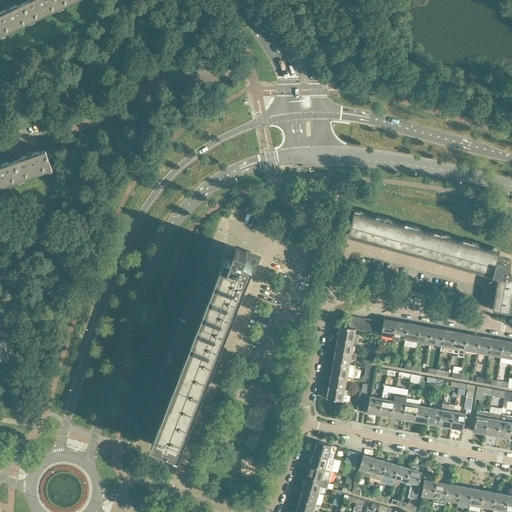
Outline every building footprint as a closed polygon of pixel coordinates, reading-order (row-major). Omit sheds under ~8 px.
[(23,3),(31,20),(61,6),(58,0),(28,0),(23,2),(23,3)] [(0,29),(3,36),(3,35),(2,33),(31,20),(23,3),(23,2),(17,5),(16,4),(11,7),(10,7),(11,8),(7,10),(6,9),(0,11),(1,13),(0,13),(0,29)] [(15,160),(21,178),(51,168),(52,170),(53,170),(46,149),(44,150),(38,152),(38,150),(32,153),(32,154),(28,156),(27,154),(21,156),(21,158),(15,160)] [(0,185),(21,178),(15,160),(8,163),(8,161),(2,163),(1,163),(2,165),(0,165),(0,185)] [(492,275),(498,277),(492,310),(509,313),(511,296),(511,278),(508,278),(510,267),(510,266),(511,262),(511,261),(510,261),(510,260),(509,260),(502,258),(501,259),(497,258),(499,251),(354,211),(348,232),(349,232),(356,234),(356,235),(370,239),(370,238),(385,242),(384,243),(399,247),(399,246),(413,250),(413,251),(428,255),(428,254),(442,258),(442,259),(457,263),(457,262),(471,266),(471,267),(485,271),(486,270),(493,272),(492,275)] [(225,244),(218,262),(216,266),(221,268),(153,443),(176,452),(248,268),(252,270),(253,269),(255,267),(257,261),(258,258),(257,257),(258,257),(246,252),(247,251),(235,247),(225,244)] [(348,327),(354,328),(356,316),(350,315),(348,327)] [(362,318),(359,330),(365,331),(367,319),(362,318)] [(384,319),(381,335),(393,337),(396,321),(392,320),(384,319)] [(373,320),(371,332),(377,333),(379,321),(373,320)] [(396,321),(393,337),(405,339),(408,323),(404,322),(396,321)] [(416,348),(417,342),(417,341),(420,325),(416,324),(408,323),(405,339),(404,345),(416,348)] [(417,341),(417,342),(429,344),(432,327),(420,325),(417,341)] [(356,328),(354,328),(348,327),(340,326),(338,338),(354,341),(358,342),(359,334),(355,333),(356,329),(356,328)] [(444,329),(432,327),(429,344),(441,346),(444,329)] [(441,346),(440,351),(452,353),(453,348),(456,332),(444,330),(441,346)] [(464,358),(465,350),(468,334),(456,332),(453,348),(459,349),(457,357),(464,358)] [(465,350),(477,352),(480,336),(475,335),(469,334),(468,334),(465,350)] [(477,352),(489,355),(492,338),(480,336),(477,352)] [(0,358),(8,357),(8,359),(9,359),(6,338),(5,338),(0,338),(0,358)] [(352,352),(354,341),(338,338),(336,350),(352,352)] [(489,355),(501,357),(504,340),(492,338),(489,355)] [(511,341),(504,340),(501,357),(511,358),(511,341)] [(336,350),(333,362),(349,365),(350,359),(355,360),(356,353),(352,352),(336,350)] [(333,362),(331,373),(347,376),(353,377),(355,366),(349,365),(333,362)] [(331,373),(329,385),(345,388),(347,376),(331,373)] [(421,375),(411,374),(410,378),(410,381),(419,383),(421,375)] [(473,398),(475,385),(459,382),(458,387),(467,389),(465,397),(473,398)] [(329,385),(327,398),(343,401),(345,388),(329,385)] [(483,391),(492,393),(493,389),(477,386),(475,399),(481,400),(483,391)] [(505,391),(493,389),(492,393),(492,395),(503,397),(505,391)] [(383,390),(382,398),(379,414),(391,416),(394,400),(395,392),(383,390)] [(366,393),(362,392),(360,391),(357,410),(363,411),(366,393)] [(394,400),(391,416),(403,419),(406,403),(406,402),(406,398),(407,398),(407,394),(395,392),(394,400)] [(379,414),(382,398),(370,396),(367,412),(379,414)] [(406,403),(403,419),(415,421),(418,405),(418,400),(407,398),(406,398),(406,402),(406,403)] [(439,425),(451,427),(454,411),(455,406),(442,403),(441,409),(442,409),(439,425)] [(418,405),(415,421),(427,423),(430,407),(418,405)] [(442,409),(441,409),(430,407),(427,423),(439,425),(442,409)] [(473,431),(485,433),(488,417),(489,412),(477,410),(476,415),(473,431)] [(466,413),(454,411),(451,427),(463,429),(466,413)] [(488,417),(485,433),(497,436),(500,419),(501,414),(489,412),(488,417)] [(510,438),(511,424),(511,416),(501,414),(500,419),(497,436),(510,438)] [(317,441),(314,452),(333,458),(336,446),(317,441)] [(359,453),(348,450),(345,462),(351,464),(356,465),(359,453)] [(333,458),(314,452),(310,464),(331,470),(334,459),(333,458)] [(359,474),(370,477),(375,458),(363,454),(358,471),(359,474)] [(387,461),(375,458),(370,477),(381,481),(387,461)] [(381,481),(381,482),(392,485),(394,480),(398,465),(387,461),(381,481)] [(310,464),(307,476),(328,482),(329,482),(332,470),(331,470),(310,464)] [(399,481),(406,483),(410,468),(398,465),(394,480),(395,478),(400,480),(399,481)] [(410,468),(406,483),(406,482),(412,483),(411,485),(408,497),(410,498),(408,503),(407,507),(416,510),(417,502),(415,498),(416,496),(419,487),(417,487),(422,471),(418,470),(419,467),(412,466),(412,468),(410,468)] [(307,476),(303,487),(318,492),(320,486),(327,488),(328,482),(307,476)] [(421,495),(433,497),(436,481),(424,479),(421,495)] [(433,497),(433,501),(444,503),(445,499),(448,484),(436,481),(433,497)] [(445,499),(457,502),(460,486),(448,484),(445,499)] [(469,504),(472,488),(460,486),(457,502),(469,504)] [(320,492),(318,492),(303,487),(300,499),(316,504),(318,498),(320,492)] [(469,504),(481,506),(484,490),(472,488),(469,504)] [(493,508),(496,492),(484,490),(481,506),(493,508)] [(492,511),(505,511),(505,510),(508,494),(496,492),(493,508),(494,508),(492,511)] [(300,499),(296,511),(300,511),(312,511),(313,509),(315,510),(316,504),(300,499)]
